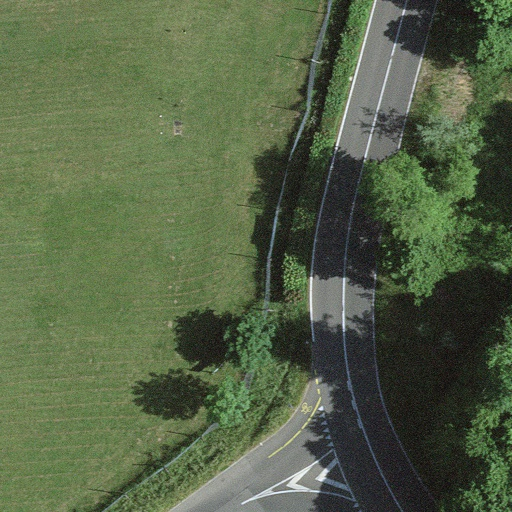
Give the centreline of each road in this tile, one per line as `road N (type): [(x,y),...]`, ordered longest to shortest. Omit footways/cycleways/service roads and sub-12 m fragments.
road 1 (tertiary): [(370,453),(350,405),(344,279),(354,181),(405,0)]
road 2 (tertiary): [(238,511),(370,453)]
